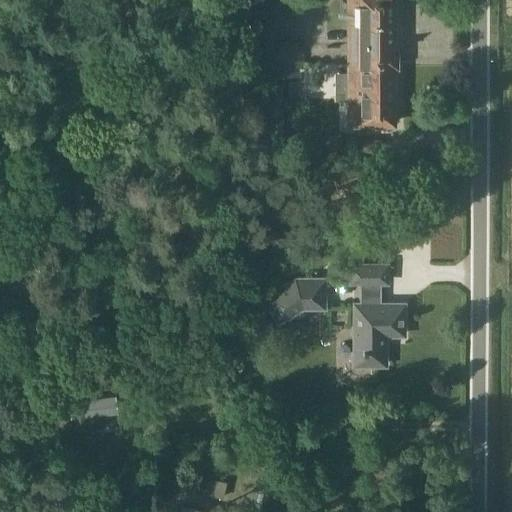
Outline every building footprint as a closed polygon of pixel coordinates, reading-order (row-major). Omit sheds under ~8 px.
[(393,49),(393,0),(348,0),(349,124),(393,124),(393,66),(396,66),(396,49),(393,49)] [(303,77),(304,43),(253,42),(252,76),(303,77)] [(386,264),(350,264),(350,282),(386,282),(386,264)] [(303,308),(325,308),(325,279),(295,279),(264,298),(278,322),(303,308)] [(355,304),(356,365),(386,365),(386,335),(405,335),(405,304),(355,304)] [(135,380),(131,372),(118,379),(122,387),(135,380)] [(76,430),(90,428),(88,415),(116,411),(114,393),(69,400),(71,418),(74,417),(76,430)] [(225,482),(210,479),(207,494),(222,498),(225,482)]
